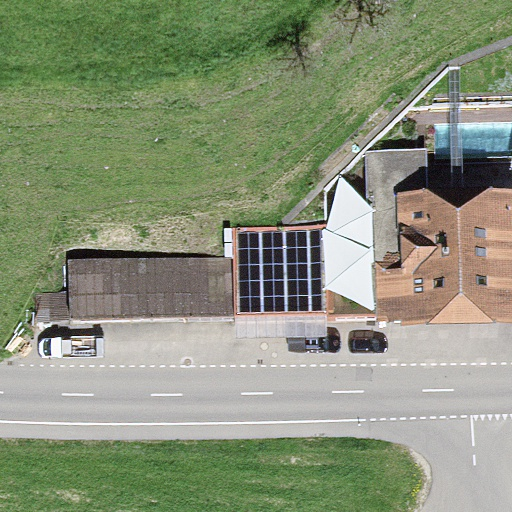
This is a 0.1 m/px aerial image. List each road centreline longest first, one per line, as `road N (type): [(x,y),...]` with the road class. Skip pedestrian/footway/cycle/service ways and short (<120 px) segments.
road 1 (tertiary): [(0,390),(473,389)]
road 2 (unclassified): [(473,389),(478,462),(495,511)]
